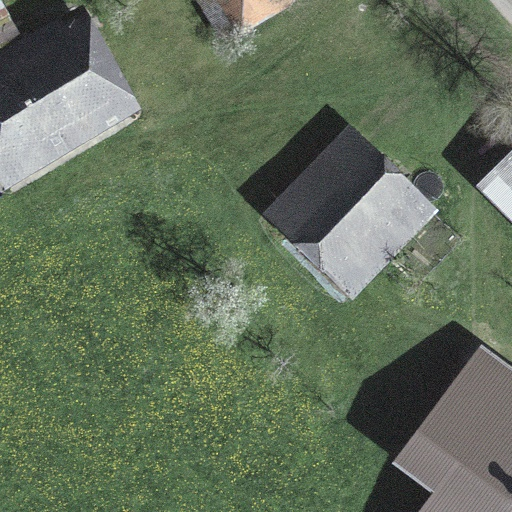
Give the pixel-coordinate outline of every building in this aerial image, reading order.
[(197,0),(221,35),(273,0),(197,0)] [(0,136),(11,155),(112,93),(63,13),(19,39),(0,6),(0,136)] [(407,189),(349,128),(268,205),(325,266),(407,189)] [(511,158),(491,180),(511,201),(511,158)] [(445,489),(427,511),(511,511),(511,387),(480,363),(407,460),(445,489)]
